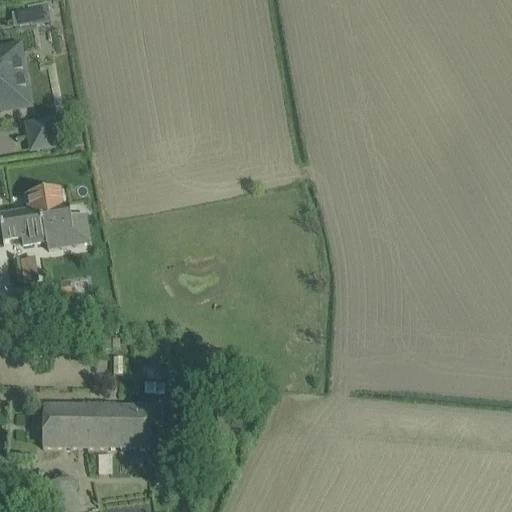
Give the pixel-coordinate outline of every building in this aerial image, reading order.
[(22,50),(0,53),(0,112),(0,114),(32,108),(22,50)] [(56,119),(25,124),(28,141),(59,136),(56,119)] [(0,221),(0,219),(0,224),(4,248),(4,245),(22,242),(23,248),(46,245),(47,247),(46,238),(73,234),(73,237),(74,237),(70,210),(64,211),(61,194),(28,199),(31,217),(0,221)] [(33,262),(21,264),(25,287),(37,285),(33,262)] [(70,285),(38,290),(41,308),(72,302),(70,285)] [(167,384),(167,396),(179,397),(180,385),(167,384)] [(217,406),(216,437),(230,437),(231,406),(217,406)] [(43,452),(63,453),(152,457),(154,414),(45,409),(43,452)] [(149,457),(112,457),(113,476),(149,475),(149,457)] [(84,511),(81,482),(53,485),(55,511),(84,511)]
